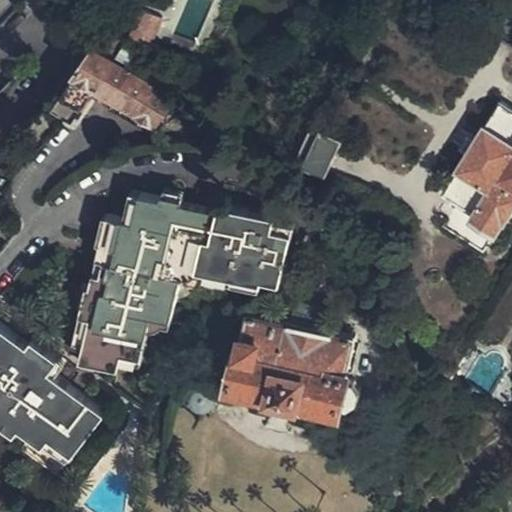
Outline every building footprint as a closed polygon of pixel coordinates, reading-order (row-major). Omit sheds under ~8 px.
[(174,94),(97,39),(61,93),(81,107),(95,85),(153,123),(174,94)] [(511,206),(511,110),(501,104),(474,143),(443,191),(472,211),(471,215),(497,231),(511,206)] [(210,123),(181,107),(175,118),(203,134),(210,123)] [(311,122),(295,157),(328,172),(343,136),(311,122)] [(161,196),(183,201),(185,192),(163,187),(161,196)] [(200,263),(216,267),(283,282),(295,231),(277,227),(279,218),(280,214),(222,200),(219,209),(183,201),(161,196),(133,190),(127,216),(117,214),(85,342),(82,355),(121,365),(125,349),(139,353),(148,316),(152,301),(167,306),(189,310),(197,277),(200,263)] [(85,342),(117,214),(106,212),(75,339),(85,342)] [(277,227),(295,231),(297,223),(279,218),(277,227)] [(212,270),(216,267),(200,263),(197,277),(202,277),(212,270)] [(346,372),(349,358),(353,338),(330,332),(331,331),(290,320),(288,322),(249,312),(253,296),(229,291),(229,294),(222,299),(220,308),(225,316),(224,321),(232,323),(227,347),(237,350),(229,385),(337,412),(339,407),(342,408),(346,409),(357,403),(360,391),(352,382),(347,381),(348,373),(346,372)] [(152,301),(148,316),(154,314),(163,310),(167,306),(152,301)] [(106,408),(57,372),(49,365),(58,353),(36,336),(31,342),(0,319),(0,419),(14,430),(20,421),(45,440),(52,431),(77,449),(106,408)] [(445,360),(442,362),(448,368),(465,348),(457,343),(450,354),(445,360)] [(125,349),(121,365),(126,363),(136,356),(139,353),(125,349)] [(49,365),(57,372),(66,359),(58,353),(49,365)] [(436,368),(419,353),(408,367),(424,381),(436,368)] [(507,424),(483,401),(474,412),(497,433),(507,424)] [(58,475),(77,449),(52,431),(45,440),(20,421),(14,430),(0,419),(0,432),(0,433),(58,475)]
